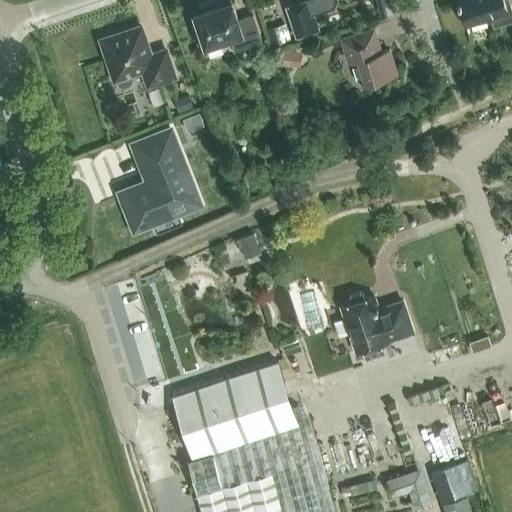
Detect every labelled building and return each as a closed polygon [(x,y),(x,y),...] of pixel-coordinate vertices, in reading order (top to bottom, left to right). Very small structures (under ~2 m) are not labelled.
[(204,43),(205,46),(231,37),(235,49),(262,40),(253,14),(238,19),(232,0),(221,4),(219,0),(216,0),(200,5),(202,10),(194,13),(198,26),(193,28),(199,45),(204,43)] [(303,0),(285,6),(296,37),(320,29),(315,15),(333,9),(338,0),(337,0),(303,0)] [(395,0),(382,0),(386,12),(398,9),(395,0)] [(458,0),(466,25),(491,17),(494,26),(511,20),(511,8),(509,0),(458,0)] [(286,22),(266,29),(271,44),(291,38),(286,22)] [(132,78),(132,73),(143,69),(148,85),(175,76),(166,49),(151,54),(141,25),(101,39),(115,79),(116,78),(119,83),(124,85),(129,83),(132,78)] [(365,81),(396,72),(389,48),(381,51),(373,27),(341,36),(348,60),(358,57),(365,81)] [(302,50),(280,48),(278,63),(300,65),(302,50)] [(269,68),(265,56),(256,60),(260,71),(269,68)] [(193,106),(189,94),(175,99),(180,111),(193,106)] [(135,228),(199,203),(170,129),(134,143),(149,181),(120,192),(135,228)] [(261,251),(254,231),(239,237),(246,256),(261,251)] [(340,305),(355,351),(415,332),(404,298),(380,306),(375,293),(365,296),(364,293),(361,292),(352,294),(350,298),(351,301),(340,305)] [(445,344),(433,349),(438,361),(465,350),(458,333),(443,339),(445,344)] [(194,457),(298,422),(278,361),(174,395),(194,457)] [(442,497),(478,483),(467,453),(431,467),(442,497)] [(420,467),(386,477),(391,495),(409,490),(414,507),(431,502),(420,467)] [(197,492),(202,511),(283,511),(272,471),(197,492)] [(442,502),(445,511),(472,511),(467,494),(442,502)]
